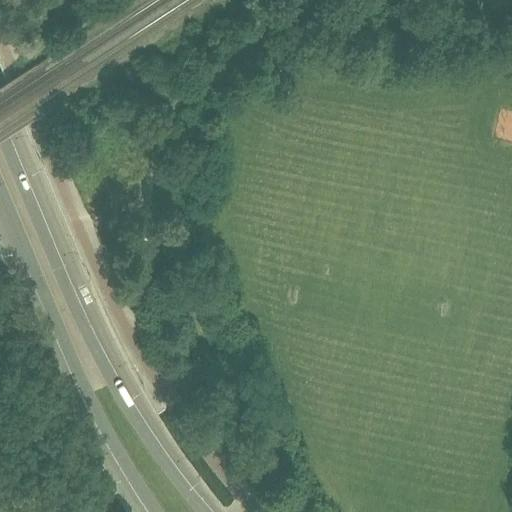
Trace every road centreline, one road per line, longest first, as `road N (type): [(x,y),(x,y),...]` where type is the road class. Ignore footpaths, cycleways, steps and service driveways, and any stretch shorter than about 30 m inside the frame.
road 1 (primary): [(203,511),(99,359),(0,133)]
road 2 (primary): [(0,197),(109,440),(153,511)]
road 3 (track): [(247,437),(141,200)]
